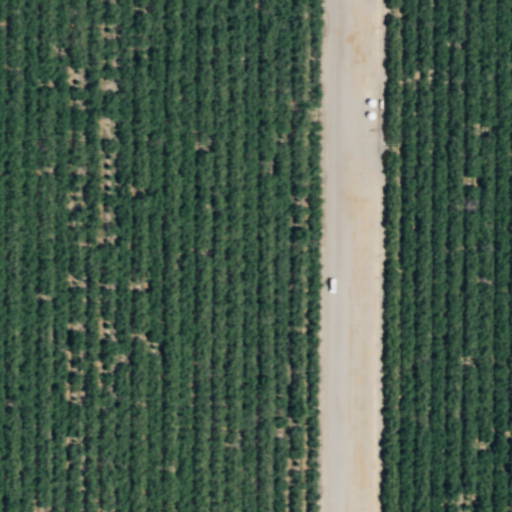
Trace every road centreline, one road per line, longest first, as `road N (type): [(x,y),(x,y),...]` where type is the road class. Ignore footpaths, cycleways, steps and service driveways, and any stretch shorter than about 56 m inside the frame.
road 1 (track): [(378,511),(382,0)]
road 2 (track): [(343,0),(340,511)]
